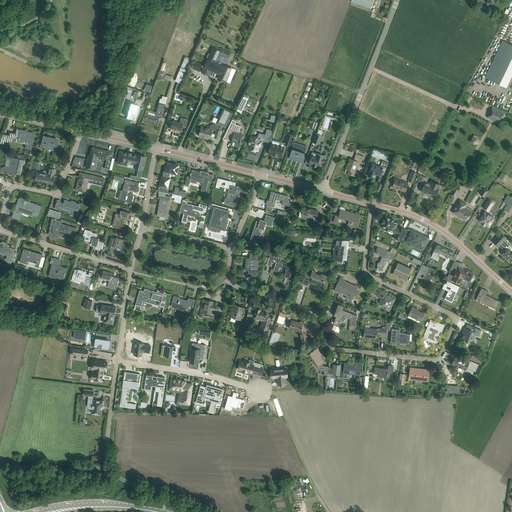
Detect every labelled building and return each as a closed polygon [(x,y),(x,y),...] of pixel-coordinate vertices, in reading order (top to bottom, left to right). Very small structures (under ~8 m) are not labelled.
[(506,87),(511,75),(511,44),(502,40),(502,41),(485,77),(506,87),(507,87),(506,87)] [(205,67),(202,73),(209,76),(210,74),(212,75),(216,77),(218,78),(218,79),(220,80),(222,81),(224,82),(225,81),(226,81),(230,74),(229,73),(231,67),(226,65),(224,64),(227,57),(229,58),(230,55),(220,51),(220,50),(213,47),(210,54),(208,53),(206,59),(207,60),(204,66),(205,67)] [(181,66),(187,68),(190,59),(185,57),(181,66)] [(195,62),(193,68),(200,71),(202,65),(195,62)] [(179,70),(175,81),(181,83),(185,72),(179,70)] [(240,112),(247,98),(244,96),(237,111),(240,112)] [(145,113),(141,123),(142,121),(143,119),(146,120),(145,122),(146,123),(146,122),(150,124),(150,123),(157,125),(157,126),(159,121),(160,117),(161,118),(165,104),(159,102),(156,112),(148,110),(147,113),(145,113)] [(140,105),(131,103),(127,117),(133,119),(133,117),(136,118),(136,119),(140,105)] [(487,117),(501,124),(506,114),(492,107),(491,110),(492,111),(490,114),(489,113),(487,117)] [(200,131),(199,136),(210,139),(211,136),(212,133),(213,130),(216,130),(216,129),(217,130),(219,124),(226,128),(233,112),(224,108),(216,123),(216,124),(215,124),(214,124),(211,125),(210,126),(210,127),(209,128),(201,126),(200,131)] [(186,128),(187,123),(188,119),(181,117),(179,123),(172,121),(172,122),(170,121),(169,124),(171,125),(170,129),(181,132),(182,127),(186,128)] [(239,133),(240,129),(234,126),(235,124),(236,121),(234,120),(232,119),(223,139),(224,139),(228,140),(229,140),(230,140),(230,139),(232,139),(232,141),(231,143),(231,144),(234,145),(239,146),(240,141),(242,137),(242,134),(239,134),(239,133)] [(265,135),(259,133),(258,137),(252,136),(251,136),(251,138),(250,138),(249,142),(250,142),(249,144),(250,144),(249,148),(251,149),(251,150),(255,151),(255,150),(258,151),(259,146),(260,146),(261,141),(260,141),(260,140),(268,142),(273,131),(267,129),(265,135)] [(31,149),(34,135),(29,133),(30,132),(19,130),(18,133),(16,132),(16,134),(14,134),(14,133),(10,132),(9,136),(5,135),(4,141),(8,142),(8,140),(14,141),(14,140),(22,142),(23,141),(27,142),(26,148),(31,149)] [(285,143),(280,142),(279,146),(271,143),(268,154),(282,157),(285,145),(289,146),(293,135),(289,133),(285,143)] [(322,136),(316,133),(313,142),(319,144),(322,136)] [(55,150),(57,140),(47,137),(47,136),(43,135),(40,147),(44,148),(45,146),(48,146),(48,148),(54,150),(55,150)] [(289,158),(301,162),(307,146),(294,142),(289,158)] [(109,157),(110,152),(92,147),(90,158),(88,158),(86,167),(93,169),(96,157),(107,160),(105,169),(109,170),(112,158),(109,157)] [(143,169),(146,157),(137,155),(132,154),(132,153),(131,154),(129,153),(130,152),(129,152),(129,153),(121,151),(118,163),(127,165),(128,159),(138,161),(136,167),(139,168),(137,176),(141,177),(143,169)] [(325,156),(312,152),(309,164),(313,165),(312,165),(317,166),(317,165),(321,166),(322,162),(324,163),(325,158),(324,158),(325,156)] [(356,168),(358,162),(361,163),(363,156),(356,153),(353,160),(350,158),(346,169),(349,170),(348,174),(353,176),(355,172),(356,173),(358,169),(356,168)] [(24,162),(24,160),(6,156),(6,159),(11,160),(9,168),(3,167),(3,171),(20,175),(22,161),(24,162)] [(385,172),(387,167),(388,163),(382,160),(380,166),(372,163),(368,176),(374,178),(374,177),(375,174),(380,176),(382,171),(385,172)] [(178,165),(170,163),(167,162),(166,166),(165,166),(163,175),(162,177),(160,185),(167,187),(170,179),(167,178),(168,176),(168,177),(170,172),(176,173),(178,165)] [(52,183),(54,175),(55,169),(50,168),(48,174),(35,171),(34,175),(36,175),(35,180),(46,182),(52,183)] [(189,182),(190,182),(189,181),(190,179),(201,181),(200,184),(202,185),(201,191),(205,192),(208,181),(211,182),(213,174),(208,173),(209,172),(200,170),(200,172),(197,172),(197,171),(192,169),(191,172),(190,174),(191,174),(190,177),(187,176),(185,185),(188,186),(189,182)] [(85,192),(88,180),(93,182),(92,183),(103,186),(104,178),(80,172),(76,190),(85,192)] [(437,192),(440,185),(431,180),(430,183),(426,181),(427,178),(424,176),(421,183),(424,185),(421,191),(435,197),(437,192)] [(139,190),(140,188),(140,187),(138,187),(139,183),(125,179),(122,191),(123,191),(121,199),(125,200),(129,201),(129,200),(131,195),(132,195),(133,193),(132,193),(133,190),(138,192),(138,190),(139,190)] [(405,191),(408,184),(395,179),(393,184),(394,184),(393,187),(405,191)] [(237,201),(240,191),(237,190),(238,187),(235,186),(236,183),(229,181),(227,188),(229,189),(228,192),(232,193),(230,199),(226,198),(225,203),(235,206),(236,201),(237,201)] [(460,189),(454,186),(449,195),(455,198),(460,189)] [(484,197),(488,190),(486,188),(486,189),(484,188),(482,190),(482,191),(479,194),(484,197)] [(288,200),(289,196),(271,192),(269,201),(267,200),(266,204),(274,206),(276,199),(283,200),(282,204),(287,206),(287,205),(290,206),(291,201),(288,200)] [(168,210),(170,197),(159,195),(158,199),(160,199),(157,216),(160,216),(159,219),(164,220),(165,217),(166,210),(168,210)] [(38,213),(40,206),(20,199),(18,205),(16,204),(12,217),(19,219),(22,212),(29,215),(30,210),(38,213)] [(183,199),(179,212),(180,212),(184,213),(182,222),(181,222),(186,224),(186,223),(188,216),(187,216),(188,213),(200,217),(200,218),(201,213),(201,212),(203,213),(203,214),(204,212),(206,212),(207,206),(206,205),(199,203),(199,204),(200,204),(199,206),(187,203),(188,200),(183,199)] [(494,203),(489,199),(483,208),(488,211),(494,203)] [(79,209),(81,204),(79,203),(78,203),(74,202),(72,202),(64,200),(63,203),(60,203),(61,201),(57,200),(54,208),(58,209),(59,207),(77,213),(79,209)] [(466,221),(472,212),(465,207),(467,204),(460,200),(452,212),(459,216),(458,217),(462,219),(463,218),(466,221)] [(210,221),(209,226),(209,225),(218,227),(217,228),(225,231),(225,230),(224,230),(227,221),(228,221),(228,220),(226,220),(226,218),(227,219),(229,211),(226,210),(214,207),(211,217),(210,221)] [(316,218),(318,211),(304,207),(302,214),(302,215),(302,218),(306,219),(307,216),(316,218)] [(355,227),(359,214),(340,209),(339,215),(335,214),(333,221),(337,222),(338,217),(349,220),(347,225),(355,227)] [(122,225),(124,218),(128,219),(130,213),(120,210),(119,216),(116,215),(113,227),(116,227),(118,227),(118,224),(122,225)] [(494,218),(488,214),(484,212),(479,220),(482,223),(481,224),(484,226),(485,225),(489,227),(494,218)] [(264,230),(266,222),(272,224),(274,218),(266,215),(264,221),(260,219),(259,223),(256,222),(257,221),(256,221),(250,241),(255,243),(257,237),(258,237),(260,235),(261,233),(260,231),(261,229),(264,230)] [(9,216),(7,223),(14,225),(15,222),(10,221),(11,217),(9,216)] [(395,227),(397,223),(393,221),(394,220),(391,218),(390,219),(386,217),(384,220),(382,223),(384,224),(382,226),(386,228),(385,229),(389,231),(389,230),(393,232),(396,233),(394,238),(399,241),(405,229),(399,226),(398,229),(395,227)] [(73,239),(76,228),(77,228),(61,224),(61,221),(53,219),(57,220),(55,226),(52,225),(51,228),(49,228),(51,228),(50,232),(51,232),(54,233),(53,236),(57,237),(58,233),(66,235),(65,237),(64,238),(65,238),(65,237),(73,239)] [(98,241),(99,238),(95,237),(96,234),(91,233),(92,231),(85,230),(84,235),(86,236),(85,240),(86,240),(87,241),(87,240),(91,241),(90,245),(96,246),(96,248),(100,249),(102,242),(98,241)] [(423,247),(427,239),(427,238),(426,237),(413,231),(412,231),(411,231),(407,240),(407,241),(408,241),(408,242),(421,248),(422,248),(423,248),(423,247)] [(511,251),(511,250),(511,251),(507,248),(510,245),(504,240),(506,237),(501,233),(493,242),(498,246),(499,245),(504,250),(501,254),(508,260),(508,259),(511,262),(511,251)] [(122,249),(125,240),(116,237),(115,239),(111,237),(108,248),(114,249),(114,247),(122,249)] [(346,260),(347,249),(344,249),(345,240),(336,239),(335,245),(335,248),(339,249),(338,255),(334,255),(333,260),(342,261),(342,260),(346,260)] [(391,263),(397,250),(392,247),(390,252),(386,250),(388,245),(377,240),(374,245),(378,246),(375,251),(383,255),(379,263),(378,262),(377,265),(378,266),(377,269),(381,271),(383,267),(384,267),(385,264),(386,264),(386,261),(388,261),(388,260),(391,261),(390,263),(391,263)] [(14,253),(15,249),(6,246),(7,242),(2,241),(2,242),(0,241),(0,253),(7,255),(5,260),(11,262),(14,253)] [(454,252),(439,245),(438,244),(438,245),(437,244),(435,249),(431,257),(437,260),(441,252),(446,254),(446,256),(451,259),(454,252)] [(41,259),(42,254),(41,256),(30,253),(30,251),(23,249),(22,254),(20,262),(38,268),(41,259)] [(258,271),(259,254),(259,253),(250,253),(250,258),(249,258),(246,258),(245,270),(249,270),(248,275),(258,276),(258,271)] [(65,273),(67,268),(59,266),(59,267),(57,266),(59,259),(52,257),(50,263),(52,264),(49,273),(59,276),(58,279),(63,280),(65,273)] [(291,272),(293,267),(283,264),(284,262),(269,257),(269,260),(267,264),(271,265),(272,262),(274,263),(275,262),(276,262),(273,271),(278,272),(280,268),(286,270),(285,275),(290,277),(291,272)] [(412,275),(415,267),(412,266),(411,269),(397,263),(397,264),(394,268),(395,269),(393,272),(401,276),(401,277),(406,279),(409,273),(412,275)] [(473,273),(462,268),(463,265),(460,263),(452,279),(457,282),(460,276),(469,281),(469,280),(471,281),(473,281),(474,278),(474,277),(472,276),(472,275),(473,273)] [(428,286),(435,271),(429,268),(427,273),(422,271),(425,265),(422,264),(418,272),(424,275),(422,280),(421,283),(428,286)] [(90,283),(92,276),(93,271),(90,270),(88,274),(86,274),(86,273),(83,272),(83,271),(78,269),(78,270),(76,269),(74,270),(73,274),(71,280),(75,281),(76,278),(80,279),(80,281),(90,283)] [(118,281),(119,278),(115,277),(114,277),(111,276),(111,273),(103,270),(103,272),(100,272),(98,277),(109,280),(107,287),(116,290),(118,283),(117,282),(117,281),(118,281)] [(324,286),(327,276),(321,274),(320,275),(315,274),(316,271),(312,270),(311,275),(305,273),(304,278),(302,284),(308,286),(309,281),(318,284),(324,286)] [(356,290),(357,287),(351,284),(351,285),(347,284),(347,283),(344,281),(344,279),(340,277),(334,291),(340,294),(341,291),(347,294),(346,296),(346,297),(346,298),(347,299),(348,300),(349,300),(350,300),(351,300),(352,299),(353,297),(353,296),(353,295),(352,295),(355,290),(356,290)] [(452,302),(459,287),(446,280),(442,288),(445,289),(447,286),(451,288),(449,291),(448,291),(446,296),(445,299),(452,302)] [(389,311),(396,297),(392,295),(391,297),(384,294),(381,293),(382,290),(376,288),(374,293),(377,295),(376,296),(381,299),(379,304),(387,308),(385,310),(389,311)] [(499,301),(491,297),(491,298),(486,295),(488,291),(482,288),(476,299),(489,306),(489,305),(495,308),(499,301)] [(163,312),(168,296),(166,295),(167,294),(167,293),(157,290),(157,291),(158,291),(157,292),(145,289),(144,291),(140,290),(140,291),(139,290),(139,291),(134,310),(135,307),(144,310),(140,308),(143,301),(160,306),(164,307),(162,311),(163,312)] [(194,304),(191,303),(192,299),(192,298),(189,298),(188,298),(188,300),(180,298),(180,297),(174,295),(171,305),(174,306),(174,307),(182,309),(182,310),(186,312),(188,306),(193,307),(194,304)] [(90,309),(92,300),(85,298),(83,307),(90,309)] [(216,310),(217,305),(213,305),(213,302),(203,300),(200,311),(211,313),(212,309),(216,310)] [(241,315),(242,312),(244,308),(234,304),(232,311),(233,311),(231,317),(242,321),(244,316),(241,315)] [(355,330),(357,315),(342,309),(343,306),(337,304),(334,313),(335,314),(335,315),(336,316),(334,321),(337,322),(337,321),(340,322),(342,316),(350,319),(349,329),(355,330)] [(96,312),(101,312),(100,313),(105,314),(103,322),(112,324),(113,315),(114,315),(116,307),(102,305),(102,306),(97,305),(96,312)] [(421,320),(424,313),(416,310),(416,309),(412,307),(408,315),(420,321),(418,326),(421,327),(424,321),(421,320)] [(254,313),(253,317),(264,321),(262,327),(260,327),(258,333),(265,336),(270,320),(271,315),(268,314),(269,313),(266,312),(266,313),(260,312),(261,310),(256,308),(254,313)] [(276,322),(284,324),(287,314),(280,312),(276,322)] [(308,341),(303,324),(292,320),(290,325),(289,329),(299,332),(302,343),(308,341)] [(436,343),(444,325),(434,321),(430,330),(427,329),(423,338),(436,343)] [(470,342),(473,334),(478,336),(481,330),(474,327),(472,331),(465,328),(463,332),(464,332),(461,339),(463,340),(464,340),(464,341),(464,342),(467,344),(468,343),(469,342),(470,342)] [(377,334),(386,335),(386,328),(380,328),(380,329),(377,329),(377,330),(365,328),(364,337),(376,339),(377,334)] [(83,331),(75,329),(74,338),(82,339),(83,331)] [(410,339),(410,334),(400,333),(400,330),(397,330),(392,329),(391,342),(396,343),(396,341),(406,342),(406,344),(409,344),(410,339)] [(94,347),(109,349),(111,335),(96,333),(94,347)] [(150,353),(151,345),(143,344),(143,343),(135,342),(134,354),(142,356),(142,352),(150,353)] [(192,344),(190,362),(198,363),(199,358),(204,359),(205,345),(201,344),(200,345),(192,344)] [(164,346),(162,356),(169,357),(172,358),(173,354),(173,353),(173,352),(176,353),(177,347),(173,347),(172,347),(171,347),(171,346),(171,347),(164,346)] [(322,363),(323,360),(319,354),(319,351),(317,348),(313,351),(311,352),(311,351),(310,352),(310,351),(299,354),(300,358),(305,357),(305,355),(307,355),(308,354),(317,366),(319,365),(320,367),(318,368),(320,371),(324,371),(324,375),(327,375),(327,373),(328,367),(328,366),(324,365),(322,363)] [(463,369),(466,361),(455,357),(452,364),(454,365),(452,371),(456,373),(458,367),(463,369)] [(96,369),(95,373),(94,379),(94,380),(101,381),(103,370),(106,370),(107,362),(93,360),(91,368),(96,369)] [(239,366),(238,369),(243,371),(242,371),(247,372),(251,373),(252,372),(258,374),(262,375),(264,369),(260,368),(261,364),(254,362),(253,365),(249,364),(249,363),(245,362),(240,361),(239,365),(239,366)] [(344,372),(360,374),(361,363),(356,362),(356,364),(344,363),(344,366),(340,366),(340,365),(334,364),(333,368),(328,367),(327,373),(339,374),(339,376),(343,376),(344,372)] [(392,379),(393,371),(393,366),(388,365),(388,370),(375,368),(374,373),(378,374),(378,376),(384,377),(384,378),(387,378),(392,379)] [(428,380),(429,370),(411,368),(410,377),(413,378),(428,380)] [(271,370),(272,378),(277,377),(278,377),(278,380),(277,380),(278,384),(286,384),(285,377),(287,376),(286,369),(271,370)] [(122,388),(120,406),(122,407),(122,406),(126,407),(126,405),(128,389),(128,388),(128,387),(138,388),(140,377),(140,374),(125,372),(123,381),(122,384),(123,384),(122,387),(123,387),(122,388)] [(145,378),(143,390),(143,389),(144,389),(144,390),(144,389),(151,390),(151,391),(152,386),(156,386),(155,391),(159,392),(157,405),(156,406),(162,407),(166,381),(165,381),(165,378),(157,376),(156,381),(153,380),(153,376),(146,375),(146,379),(145,379),(145,378)] [(171,379),(170,388),(175,389),(175,390),(179,391),(179,390),(184,390),(182,402),(190,403),(192,384),(186,383),(186,381),(181,380),(176,379),(176,380),(171,379)] [(200,385),(195,403),(196,403),(197,402),(198,403),(202,404),(202,403),(204,398),(211,400),(211,401),(208,412),(212,413),(214,413),(217,403),(219,404),(220,401),(222,394),(215,392),(216,389),(212,388),(213,386),(210,386),(207,385),(206,387),(200,385)] [(91,413),(101,414),(103,401),(93,400),(93,396),(94,390),(84,389),(83,395),(88,396),(87,404),(88,404),(87,406),(88,407),(89,409),(91,409),(92,409),(91,413)] [(228,395),(224,408),(232,410),(233,406),(243,409),(246,400),(240,398),(241,393),(236,392),(234,396),(228,395)]
